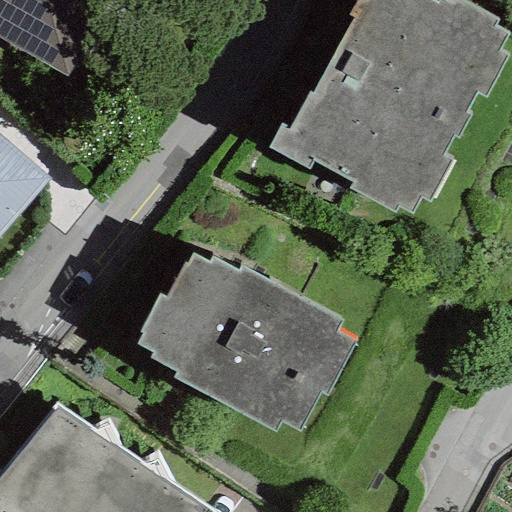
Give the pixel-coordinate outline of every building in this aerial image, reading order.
[(103,0),(0,0),(0,31),(66,67),(103,0)] [(281,113),(269,135),(308,156),(313,147),(353,168),(348,178),(396,203),(401,194),(413,200),(420,186),(428,191),(451,148),(442,143),(452,124),(457,127),(470,103),(465,100),(475,80),(484,85),(506,43),(496,38),(505,21),(493,14),(496,7),(482,0),(349,0),(349,1),(355,4),(313,84),(307,81),(288,117),(281,113)] [(0,228),(50,171),(0,127),(0,228)] [(207,264),(189,255),(166,299),(158,295),(137,334),(140,336),(136,345),(152,353),(150,358),(175,371),(171,378),(274,432),(280,420),(298,430),(319,391),(327,395),(354,344),(336,334),(343,321),(240,266),(236,272),(210,259),(207,264)] [(0,511),(212,511),(58,404),(0,474),(0,511)]
